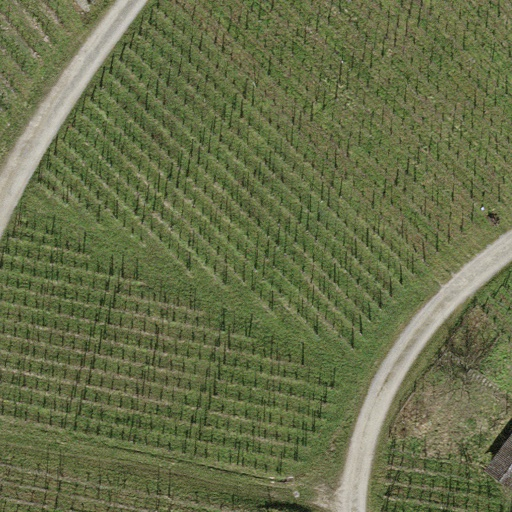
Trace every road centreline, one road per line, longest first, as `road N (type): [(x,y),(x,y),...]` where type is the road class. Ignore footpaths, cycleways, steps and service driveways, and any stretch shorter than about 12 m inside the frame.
road 1 (track): [(0,420),(358,500)]
road 2 (track): [(358,511),(369,430),(411,346),(511,248)]
road 3 (track): [(0,213),(46,121),(133,0)]
